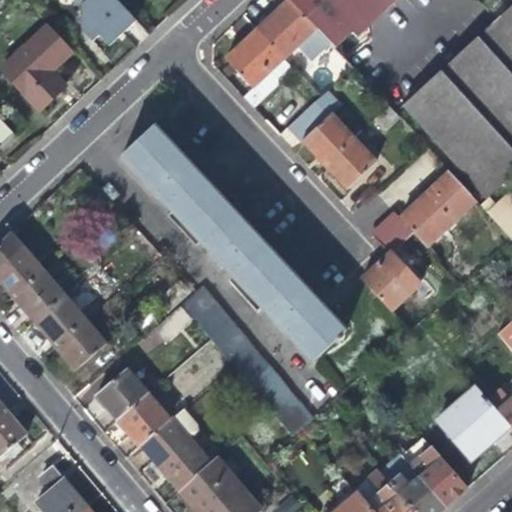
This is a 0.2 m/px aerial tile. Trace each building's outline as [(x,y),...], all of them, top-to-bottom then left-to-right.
[(137,19),(118,0),(75,0),(76,2),(82,2),(82,22),(83,27),(86,32),(93,40),(99,34),(109,45),(124,31),(137,19)] [(287,0),(274,13),(257,29),(284,58),(299,44),(311,56),(328,41),(290,0),(287,0)] [(290,0),(328,41),(335,48),(352,32),(357,38),(369,26),(345,0),(290,0)] [(345,0),(369,26),(384,12),(372,0),(345,0)] [(372,0),(384,12),(395,0),(372,0)] [(511,4),(402,106),(486,197),(511,173),(511,4)] [(74,49),(49,23),(2,67),(40,108),(54,95),(65,85),(51,70),(74,49)] [(226,57),(253,87),(254,86),(264,96),(278,83),(278,76),(272,69),(284,58),(257,29),(242,43),(226,57)] [(272,69),(278,76),(291,65),(284,58),(272,69)] [(264,96),(254,86),(253,87),(245,95),(254,105),(264,96)] [(306,148),(322,165),(353,137),(333,115),(331,117),(316,101),(287,127),(306,148)] [(399,121),(389,111),(376,122),(386,133),(399,121)] [(0,119),(0,146),(14,134),(0,119)] [(156,125),(123,155),(313,362),(346,333),(320,304),(321,303),(316,298),(310,292),(309,293),(256,234),(257,233),(252,228),(247,222),(246,223),(194,166),(195,166),(190,161),(185,155),(184,155),(156,125)] [(376,164),(353,137),(322,165),(337,181),(346,191),(376,164)] [(400,218),(426,247),(477,202),(450,174),(427,194),(400,218)] [(511,191),(510,190),(486,210),(511,240),(511,239),(511,191)] [(0,280),(2,283),(14,296),(44,271),(11,232),(0,242),(0,280)] [(371,267),(359,278),(389,312),(419,284),(388,251),(371,267)] [(65,296),(44,271),(14,296),(25,310),(35,321),(65,296)] [(190,293),(180,282),(159,301),(168,311),(190,293)] [(201,288),(181,305),(291,436),(312,419),(201,288)] [(86,320),(65,296),(35,321),(47,336),(56,346),(86,320)] [(180,307),(153,331),(164,343),(191,319),(180,307)] [(107,345),(86,320),(56,346),(66,359),(77,371),(107,345)] [(511,321),(497,334),(511,350),(511,321)] [(109,409),(118,420),(148,393),(128,370),(97,396),(109,409)] [(373,381),(365,372),(349,386),(357,395),(373,381)] [(487,398),(511,426),(511,398),(502,386),(487,398)] [(490,443),(509,427),(476,389),(438,422),(448,434),(446,436),(456,448),(459,446),(471,460),(490,443)] [(130,434),(139,445),(170,419),(148,393),(118,420),(130,434)] [(174,416),(170,419),(139,445),(162,472),(179,491),(212,462),(190,436),(196,431),(197,423),(184,408),(174,416)] [(19,424),(7,411),(0,417),(0,460),(28,436),(19,424)] [(431,446),(420,456),(430,467),(420,477),(446,507),(459,496),(468,488),(431,446)] [(400,454),(379,473),(388,484),(399,474),(405,481),(415,472),(409,465),(400,454)] [(409,465),(415,472),(420,477),(430,467),(420,456),(409,465)] [(256,511),(261,509),(218,458),(212,462),(179,491),(195,510),(196,511),(256,511)] [(363,470),(380,491),(388,484),(379,473),(370,464),(363,470)] [(36,504),(43,511),(81,511),(88,507),(76,494),(55,468),(46,475),(46,481),(54,490),(36,504)] [(415,472),(405,481),(409,486),(420,477),(415,472)] [(399,474),(388,484),(413,511),(440,511),(446,507),(420,477),(409,486),(405,481),(399,474)] [(387,505),(378,511),(413,511),(388,484),(380,491),(377,493),(387,505)] [(377,493),(366,503),(373,511),(378,511),(387,505),(377,493)] [(373,511),(366,503),(358,494),(337,511),(373,511)]
